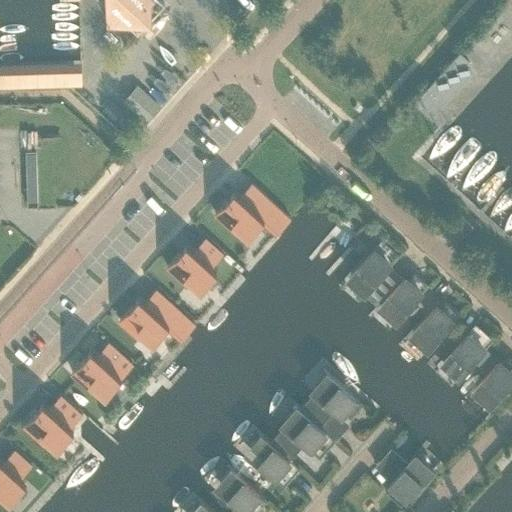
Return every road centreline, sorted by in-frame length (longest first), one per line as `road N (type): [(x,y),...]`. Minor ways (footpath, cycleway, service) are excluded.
road 1 (residential): [(0,414),(275,105)]
road 2 (unclassified): [(0,311),(226,63),(245,79)]
road 3 (residential): [(511,331),(275,105)]
road 4 (residential): [(424,511),(511,415)]
